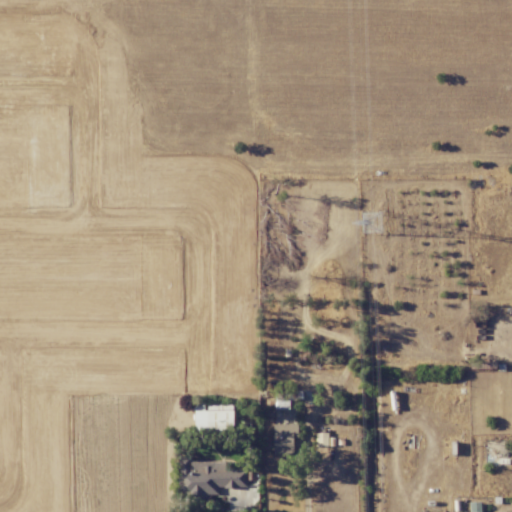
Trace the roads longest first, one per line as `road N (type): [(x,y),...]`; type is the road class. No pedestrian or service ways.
road 1 (residential): [(87,225),(198,231),(200,329),(193,336),(11,335),(11,484),(0,496),(87,225),(87,95),(0,96)]
road 2 (residential): [(87,95),(199,92),(337,122),(511,116)]
